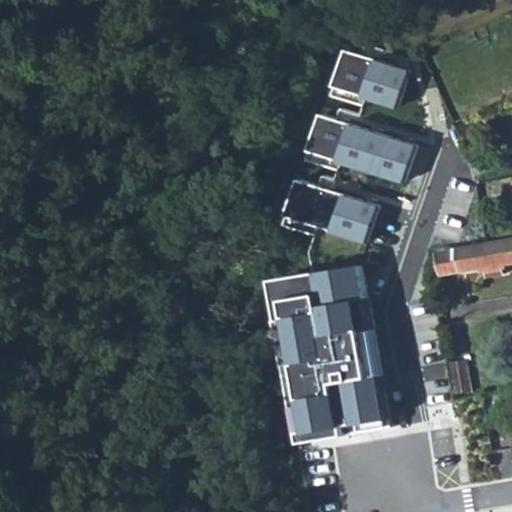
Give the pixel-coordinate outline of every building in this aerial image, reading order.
[(427,15),(415,11),(411,23),(423,27),(427,15)] [(489,158),(470,116),(457,123),(474,162),(489,158)] [(412,222),(445,135),(397,117),(364,203),(412,222)] [(507,262),(511,261),(511,239),(489,244),(441,252),(445,274),(483,267),(484,271),(488,270),(489,276),(505,273),(504,266),(508,266),(507,262)] [(458,393),(473,391),(468,361),(453,363),(458,393)]
